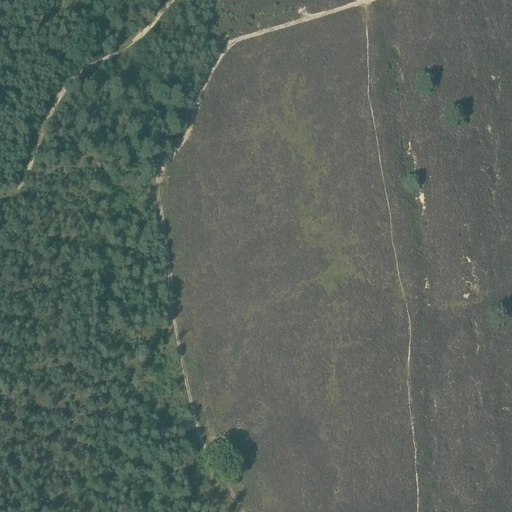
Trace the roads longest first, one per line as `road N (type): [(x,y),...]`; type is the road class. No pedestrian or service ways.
road 1 (track): [(242,511),(201,440),(184,390),(155,170)]
road 2 (track): [(0,197),(25,178),(64,88),(145,30),(171,0)]
road 3 (track): [(155,170),(125,55),(96,0)]
